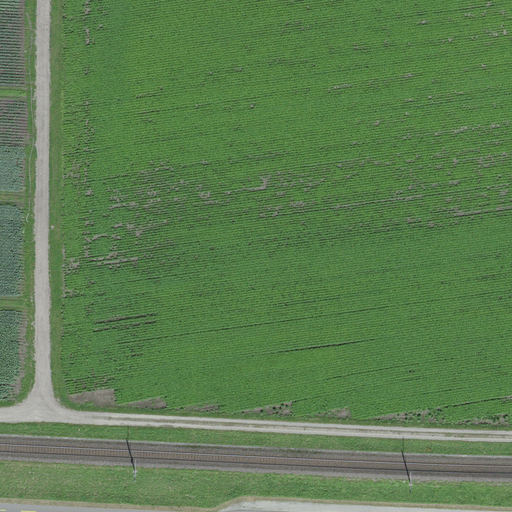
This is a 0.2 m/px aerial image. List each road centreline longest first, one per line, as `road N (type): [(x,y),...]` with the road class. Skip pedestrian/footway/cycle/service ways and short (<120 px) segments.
road 1 (track): [(511,437),(0,417)]
road 2 (track): [(43,0),(44,420)]
